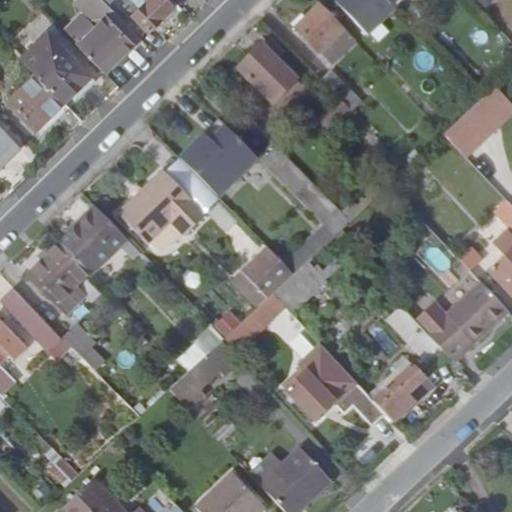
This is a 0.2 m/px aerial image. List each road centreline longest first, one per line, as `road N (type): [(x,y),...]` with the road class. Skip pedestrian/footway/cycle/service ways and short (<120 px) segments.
road 1 (residential): [(0,234),(241,0)]
road 2 (residential): [(511,381),(373,511)]
